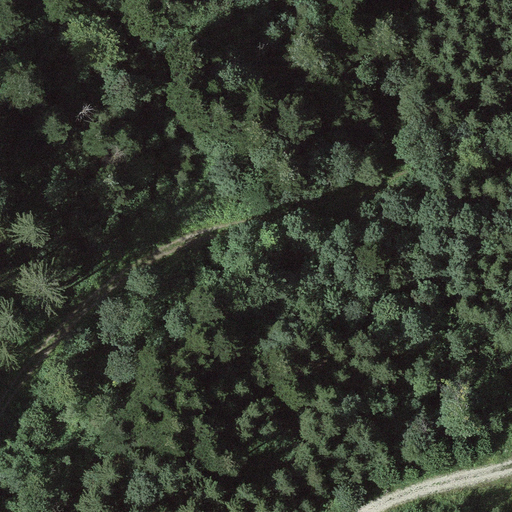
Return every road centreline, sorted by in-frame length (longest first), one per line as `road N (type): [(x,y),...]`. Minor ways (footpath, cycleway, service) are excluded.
road 1 (track): [(511,126),(336,205),(178,245),(83,316),(0,414)]
road 2 (track): [(374,511),(434,484),(511,463)]
